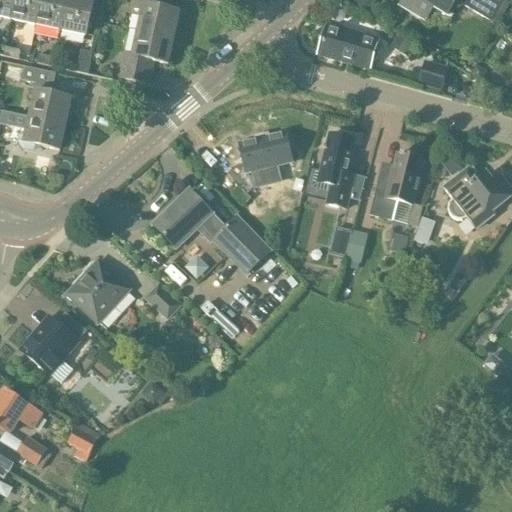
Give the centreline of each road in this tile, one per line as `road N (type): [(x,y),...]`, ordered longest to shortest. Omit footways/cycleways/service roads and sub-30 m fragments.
road 1 (tertiary): [(12,221),(36,224),(56,215),(261,40)]
road 2 (residential): [(511,129),(311,72),(261,40)]
